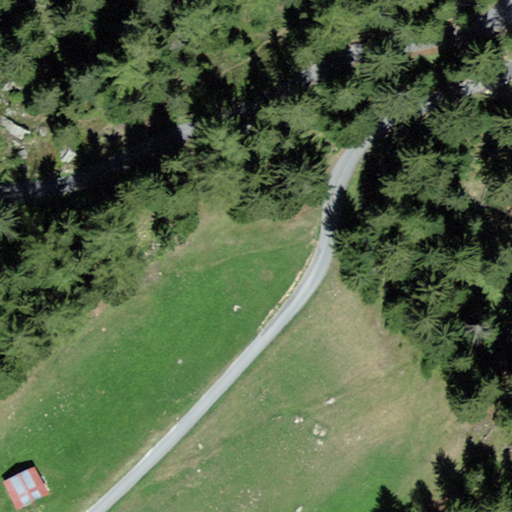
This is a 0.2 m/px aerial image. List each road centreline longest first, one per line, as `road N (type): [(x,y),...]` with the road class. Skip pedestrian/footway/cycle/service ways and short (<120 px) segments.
road 1 (unclassified): [(94,511),(308,285),(325,249),(337,186),(357,148),(406,106),(511,63)]
road 2 (unclassified): [(511,8),(423,49),(348,57),(289,94),(110,178),(0,191)]
